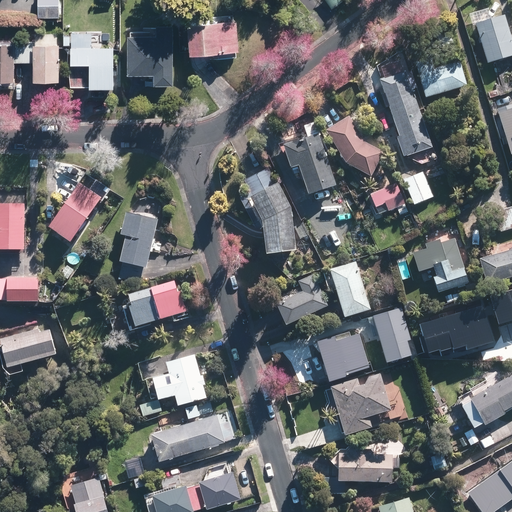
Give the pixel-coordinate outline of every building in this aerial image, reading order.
[(57,0),(40,0),(41,15),(58,15),(57,0)] [(511,49),(502,16),(476,24),(488,62),(511,54),(511,49)] [(235,22),(190,26),(192,54),(238,50),(235,22)] [(172,82),(172,28),(157,28),(157,37),(130,37),(130,72),(156,73),(156,82),(172,82)] [(34,44),(14,43),(14,60),(34,61),(34,44)] [(13,47),(0,46),(0,80),(13,80),(13,47)] [(59,47),(35,46),(35,80),(58,80),(59,47)] [(113,48),(72,48),(72,64),(91,64),(91,86),(113,87),(113,48)] [(434,60),(418,64),(427,95),(463,85),(457,64),(437,70),(434,60)] [(403,73),(383,80),(408,153),(429,145),(403,73)] [(511,109),(499,113),(511,153),(511,152),(511,109)] [(328,131),(346,160),(369,173),(380,153),(362,143),(348,119),(328,131)] [(334,184),(317,136),(285,146),(292,165),(298,163),(308,193),(334,184)] [(421,173),(405,180),(414,203),(431,196),(421,173)] [(70,239),(99,197),(80,185),(51,226),(70,239)] [(404,202),(396,185),(371,195),(379,213),(404,202)] [(253,198),(263,220),(267,251),(294,248),(289,209),(277,186),(253,198)] [(0,246),(22,247),(23,205),(0,204),(0,246)] [(511,206),(494,211),(500,231),(511,227),(511,206)] [(407,212),(397,217),(405,233),(415,229),(407,212)] [(145,265),(155,220),(127,213),(122,232),(128,234),(122,259),(124,260),(120,278),(140,276),(143,265),(145,265)] [(183,221),(173,220),(172,232),(182,233),(183,221)] [(403,234),(396,221),(387,226),(394,239),(403,234)] [(433,278),(437,291),(466,281),(453,240),(414,252),(420,269),(434,265),(437,276),(433,278)] [(511,250),(481,259),(487,281),(511,273),(511,250)] [(354,263),(330,270),(344,315),(368,308),(354,263)] [(325,305),(312,276),(299,282),(304,292),(278,304),(286,322),(325,305)] [(0,298),(36,298),(36,279),(0,278),(0,298)] [(129,295),(138,324),(180,312),(172,283),(129,295)] [(511,289),(508,290),(490,296),(499,324),(511,320),(511,289)] [(429,353),(440,350),(440,351),(453,347),(453,349),(467,346),(468,350),(496,342),(483,305),(420,324),(429,353)] [(388,312),(372,316),(387,363),(402,358),(412,355),(407,340),(411,339),(402,307),(388,312)] [(48,331),(3,344),(9,364),(54,351),(48,331)] [(335,339),(320,343),(330,378),(344,374),(342,370),(365,364),(357,336),(335,342),(335,339)] [(205,396),(194,357),(168,365),(171,374),(154,379),(160,397),(176,393),(179,403),(205,396)] [(357,380),(332,387),(344,432),(370,426),(367,414),(387,409),(378,375),(370,377),(366,384),(358,386),(357,380)] [(511,377),(472,399),(484,422),(503,412),(502,409),(511,403),(511,377)] [(160,409),(158,400),(141,405),(144,414),(160,409)] [(215,416),(152,434),(160,459),(222,441),(215,416)] [(471,430),(465,434),(470,444),(476,440),(471,430)] [(340,454),(339,478),(390,479),(391,455),(340,454)] [(442,454),(430,457),(433,467),(445,464),(442,454)] [(511,493),(511,463),(472,492),(487,511),(511,493)] [(233,475),(156,497),(160,511),(183,511),(239,496),(233,475)] [(106,511),(97,480),(74,487),(81,511),(106,511)] [(410,511),(407,498),(372,508),(373,511),(410,511)]
